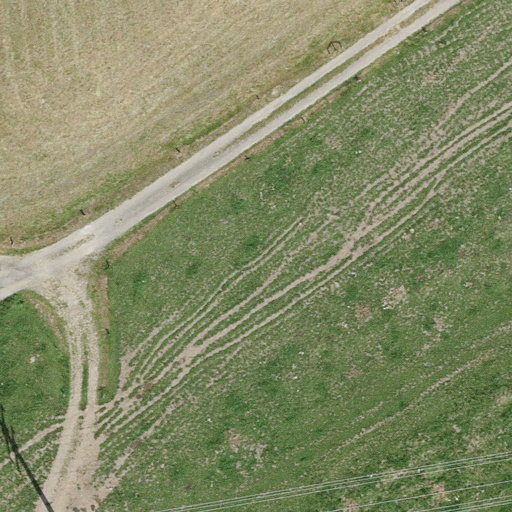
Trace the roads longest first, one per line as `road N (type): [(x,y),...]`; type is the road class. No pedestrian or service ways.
road 1 (track): [(0,285),(438,0)]
road 2 (track): [(40,259),(85,327),(88,413),(51,511)]
